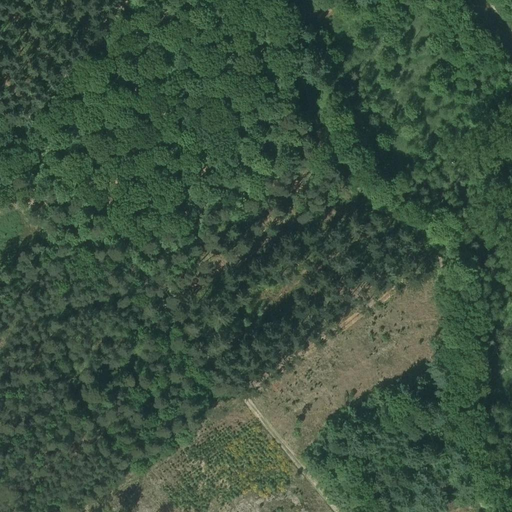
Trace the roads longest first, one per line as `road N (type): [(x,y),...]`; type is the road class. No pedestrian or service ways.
road 1 (track): [(292,0),(305,101),(329,157),(361,197),(430,234),(438,248),(449,397),(483,511)]
road 2 (track): [(0,120),(337,511)]
road 3 (track): [(0,153),(129,0)]
